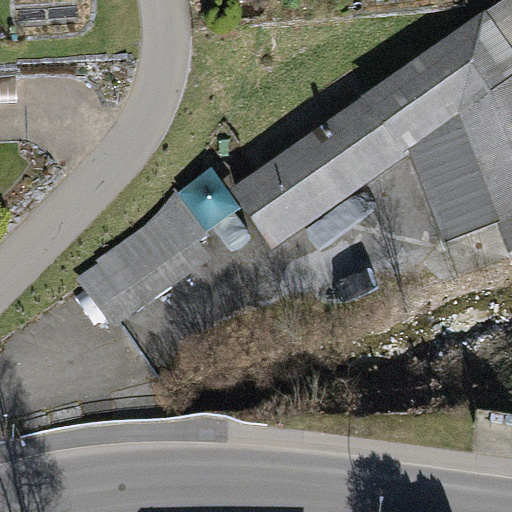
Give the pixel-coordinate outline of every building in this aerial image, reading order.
[(511,0),(365,103),(406,161),(447,252),(498,229),(511,224),(511,0)] [(16,79),(0,79),(0,100),(17,100),(16,79)] [(365,103),(232,198),(273,255),(406,161),(365,103)] [(100,267),(75,282),(113,338),(212,266),(200,250),(213,243),(180,197),(150,228),(97,262),(100,267)] [(511,224),(498,229),(509,261),(511,260),(511,224)]
